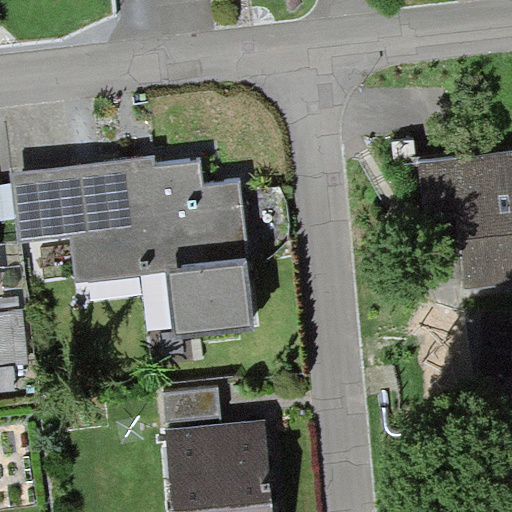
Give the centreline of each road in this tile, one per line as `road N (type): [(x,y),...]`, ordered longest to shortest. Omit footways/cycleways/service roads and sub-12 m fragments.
road 1 (residential): [(308,52),(348,511)]
road 2 (residential): [(308,52),(0,81)]
road 3 (residential): [(511,28),(308,52)]
